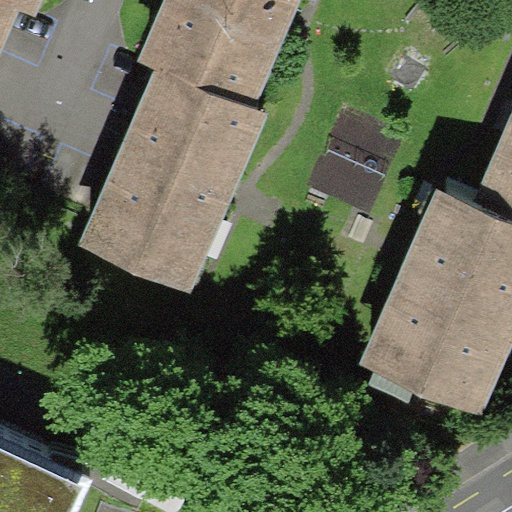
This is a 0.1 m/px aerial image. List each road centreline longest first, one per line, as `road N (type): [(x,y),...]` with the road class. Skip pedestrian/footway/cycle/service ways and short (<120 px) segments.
road 1 (unknown): [(349,511),(0,364)]
road 2 (residential): [(99,0),(44,128)]
